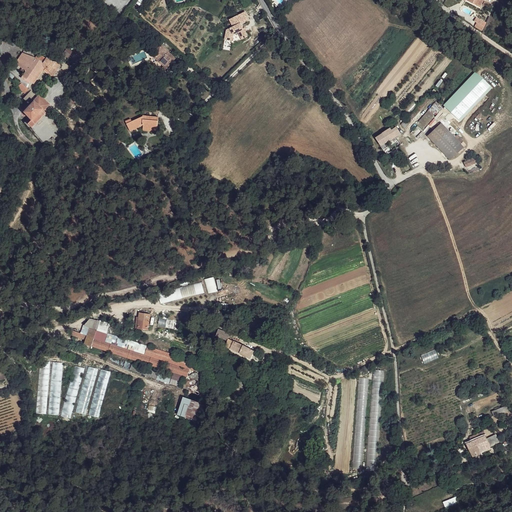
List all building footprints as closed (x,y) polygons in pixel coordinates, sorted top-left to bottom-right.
[(250,20),(246,12),(228,19),(232,26),(225,29),(224,39),(232,41),(233,34),(237,32),(241,39),(249,35),(245,32),(246,30),(242,24),(250,20)] [(162,45),(161,46),(176,60),(177,58),(162,45)] [(161,46),(153,54),(164,66),(162,68),(165,70),(176,60),(161,46)] [(34,58),(29,54),(22,53),(15,64),(25,70),(34,58)] [(37,59),(34,58),(25,70),(22,76),(30,82),(42,64),(42,63),(37,59)] [(52,63),(45,59),(42,63),(42,64),(45,67),(49,71),(53,75),(53,76),(60,66),(54,61),(54,62),(53,62),(52,63)] [(45,67),(42,64),(30,82),(33,83),(42,69),(44,70),(45,67)] [(28,89),(21,83),(18,87),(24,93),(28,89)] [(474,83),(446,109),(458,123),(487,98),(474,83)] [(39,95),(33,89),(23,99),(30,105),(39,95)] [(49,104),(39,95),(30,105),(23,112),(31,120),(35,124),(45,112),(44,110),(49,104)] [(429,95),(409,117),(412,120),(431,98),(429,95)] [(431,108),(421,123),(424,126),(432,114),(435,111),(431,108)] [(132,119),(127,122),(131,130),(142,124),(144,125),(150,125),(150,128),(154,128),(155,126),(160,126),(160,117),(144,116),(133,121),(132,119)] [(409,117),(404,123),(407,127),(412,120),(409,117)] [(35,124),(31,120),(27,124),(31,128),(35,124)] [(142,124),(131,130),(132,132),(143,127),(143,129),(160,131),(160,126),(155,126),(154,128),(150,128),(150,125),(144,125),(142,124)] [(441,125),(428,138),(449,162),(463,149),(441,125)] [(390,129),(375,138),(381,146),(400,134),(400,133),(397,128),(392,130),(390,129)] [(475,158),(465,162),(468,167),(477,163),(475,158)] [(278,182),(274,185),(278,189),(285,184),(282,180),(278,182)] [(208,294),(217,292),(214,282),(205,285),(208,294)] [(160,303),(204,294),(202,283),(158,292),(160,303)] [(141,317),(137,317),(136,328),(147,330),(149,314),(142,312),(141,317)] [(161,321),(160,325),(179,330),(181,323),(166,319),(165,322),(161,321)] [(86,340),(85,343),(186,376),(188,370),(196,372),(199,363),(106,332),(94,328),(91,327),(87,335),(86,340)] [(220,330),(218,336),(227,341),(228,340),(230,334),(220,330)] [(73,331),(71,335),(86,340),(87,335),(73,331)] [(227,341),(226,348),(238,352),(242,344),(228,340),(227,341)] [(242,344),(238,352),(250,358),(254,351),(242,344)] [(69,419),(83,368),(74,366),(60,416),(69,419)] [(372,392),(382,392),(381,370),(372,371),(372,392)] [(269,387),(267,391),(303,407),(305,403),(269,387)] [(375,395),(370,394),(366,467),(376,468),(381,397),(375,397),(375,395)] [(156,414),(159,399),(146,396),(143,406),(147,407),(146,412),(156,414)] [(182,397),(177,415),(199,421),(204,403),(182,397)] [(506,406),(496,410),(498,414),(508,410),(506,406)] [(481,433),(471,438),(472,441),(482,436),(481,433)] [(472,441),(466,444),(472,457),(476,455),(478,456),(481,455),(489,451),(489,449),(491,448),(490,447),(487,440),(484,435),(482,436),(472,441)] [(496,436),(487,440),(490,447),(499,442),(496,436)] [(353,468),(362,467),(361,456),(352,457),(353,468)] [(457,497),(442,502),(445,509),(459,504),(457,497)]
